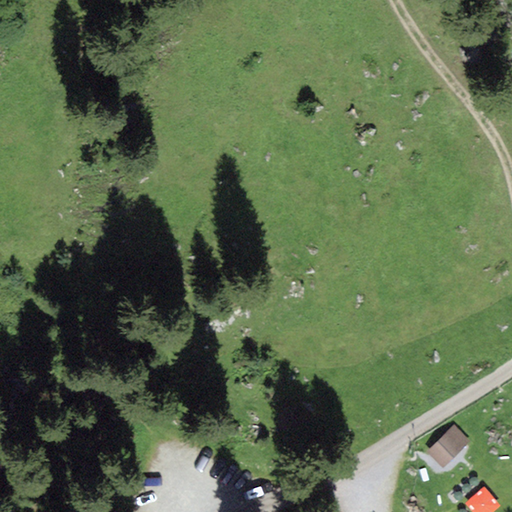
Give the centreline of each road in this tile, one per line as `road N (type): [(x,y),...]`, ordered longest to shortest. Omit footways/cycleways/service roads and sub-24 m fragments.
road 1 (unclassified): [(262,511),(323,487),(491,384)]
road 2 (track): [(511,171),(393,0)]
